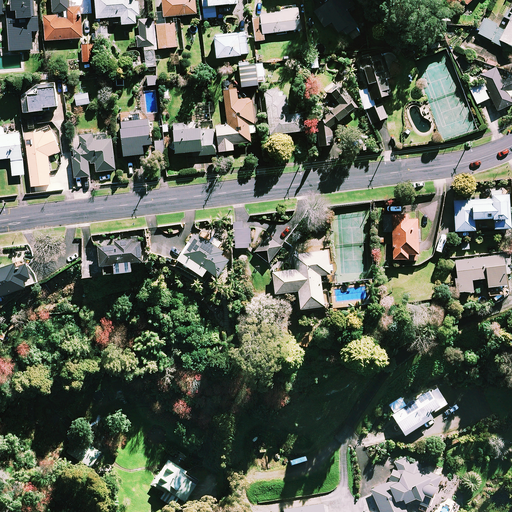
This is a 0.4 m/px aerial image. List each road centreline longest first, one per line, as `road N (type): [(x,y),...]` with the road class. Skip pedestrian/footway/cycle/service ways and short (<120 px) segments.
road 1 (tertiary): [(510,146),(418,170),(0,220)]
road 2 (residential): [(511,297),(397,357),(343,436)]
road 3 (unknown): [(255,511),(251,492),(298,480),(328,460),(343,436),(345,511)]
